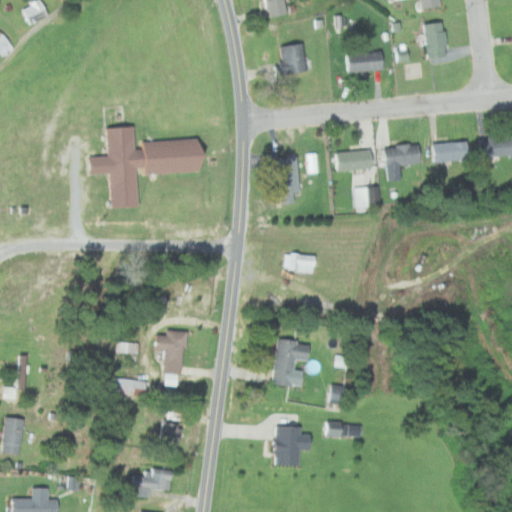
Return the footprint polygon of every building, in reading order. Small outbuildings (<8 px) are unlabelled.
[(32,24),(50,15),(41,0),(27,0),(31,5),(23,9),(32,24)] [(282,15),(281,0),(262,0),(263,16),(282,15)] [(425,58),(445,56),(440,21),(421,24),(425,58)] [(3,39),(0,41),(0,54),(1,57),(11,50),(3,39)] [(279,74),(304,71),(300,43),(275,46),(279,74)] [(404,60),(403,49),(392,50),(393,61),(404,60)] [(345,72),(379,70),(378,51),(344,54),(345,72)] [(141,207),(139,174),(205,170),(203,139),(137,143),(136,127),(109,128),(110,156),(91,157),(92,174),(112,173),(114,208),(141,207)] [(478,158),(511,155),(511,136),(476,140),(478,158)] [(431,162),(466,159),(464,141),(430,145),(431,162)] [(383,166),(418,164),(417,145),(382,147),(383,166)] [(333,153),(335,172),(370,168),(368,150),(333,153)] [(277,194),(297,193),(296,158),(276,158),(277,194)] [(315,254),(284,254),(284,270),(315,270),(315,254)] [(167,296),(145,296),(145,318),(167,318),(167,296)] [(185,374),(188,331),(167,329),(167,334),(159,334),(157,350),(167,351),(164,386),(153,385),(152,394),(169,395),(170,384),(179,385),(180,373),(185,374)] [(311,342),(278,339),(274,383),(294,385),(297,359),(309,360),(311,342)] [(118,352),(139,352),(139,343),(118,343),(118,352)] [(27,355),(17,355),(17,387),(27,387),(27,355)] [(148,381),(111,377),(109,392),(146,396),(148,381)] [(180,443),(184,409),(171,407),(169,421),(162,420),(159,441),(180,443)] [(2,452),(20,455),(25,419),(7,416),(2,452)] [(325,433),(340,433),(340,422),(325,422),(325,433)] [(301,465),(301,426),(276,426),(276,465),(301,465)] [(133,495),(151,497),(152,489),(171,491),(173,470),(150,468),(149,476),(135,475),(133,495)] [(33,498),(13,499),(13,511),(60,511),(60,499),(50,499),(50,488),(33,488),(33,498)]
